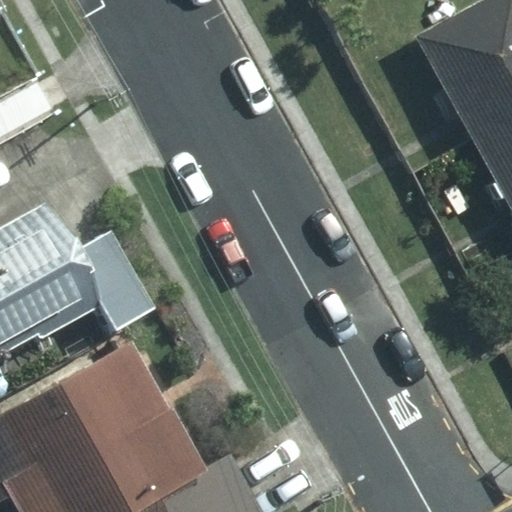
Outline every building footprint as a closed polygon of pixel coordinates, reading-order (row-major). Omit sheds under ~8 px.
[(511,10),(506,0),(479,0),(406,40),(463,143),(511,116),(511,10)] [(511,116),(463,143),(511,233),(511,116)] [(0,359),(30,342),(36,351),(95,319),(108,344),(152,320),(107,239),(67,260),(42,212),(0,236),(0,359)] [(201,483),(126,350),(0,420),(0,511),(4,509),(5,511),(156,511),(155,509),(201,483)] [(253,511),(231,472),(160,511),(253,511)]
